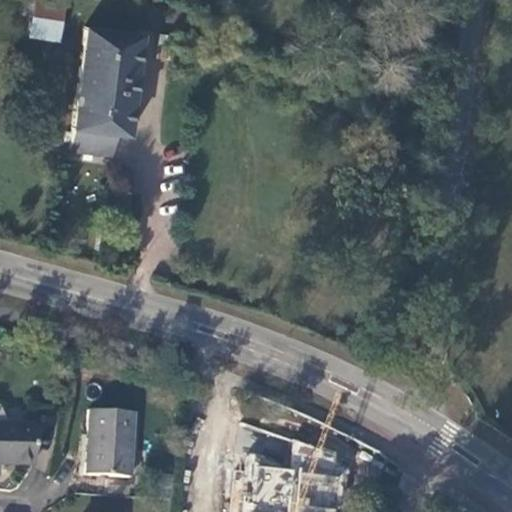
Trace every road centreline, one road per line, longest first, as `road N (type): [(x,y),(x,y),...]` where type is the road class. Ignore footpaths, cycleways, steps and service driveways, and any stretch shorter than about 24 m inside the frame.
road 1 (secondary): [(0,270),(234,335),(423,421)]
road 2 (unclassified): [(423,421),(470,0)]
road 3 (unknown): [(129,306),(144,220),(152,67)]
